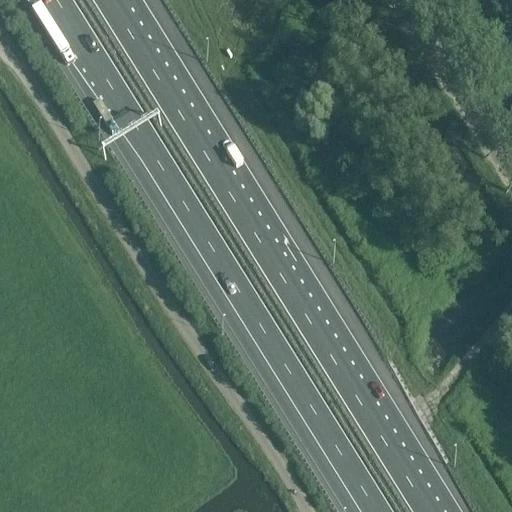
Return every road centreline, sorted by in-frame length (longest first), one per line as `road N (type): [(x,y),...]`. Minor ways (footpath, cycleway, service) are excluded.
road 1 (motorway): [(437,511),(116,0)]
road 2 (motorway): [(49,0),(369,511)]
road 3 (unclassified): [(305,511),(0,33)]
road 4 (tertiary): [(511,175),(398,0)]
road 5 (unknown): [(511,125),(435,0)]
